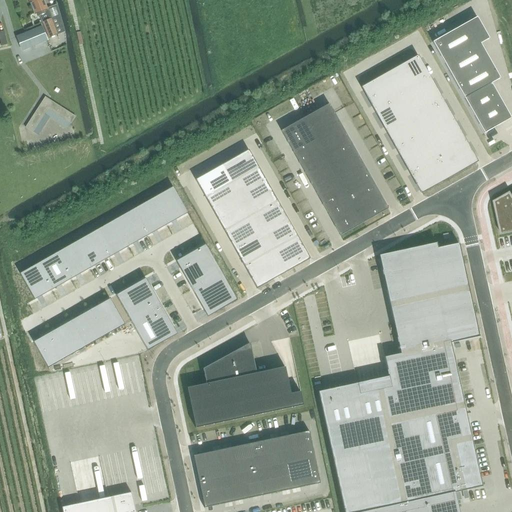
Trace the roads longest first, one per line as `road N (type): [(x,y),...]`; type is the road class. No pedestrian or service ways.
road 1 (unclassified): [(186,511),(157,378),(171,349),(460,188)]
road 2 (unclassified): [(460,188),(511,426)]
